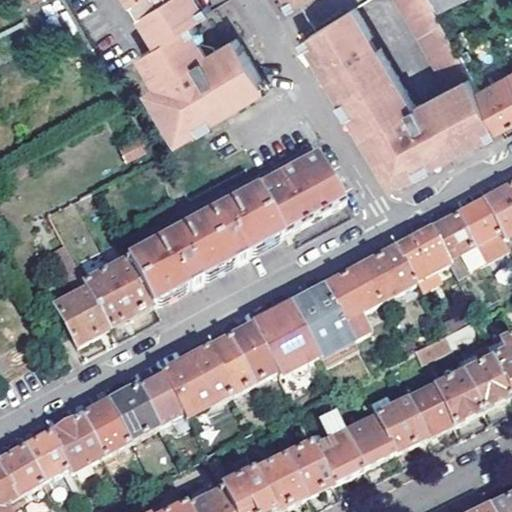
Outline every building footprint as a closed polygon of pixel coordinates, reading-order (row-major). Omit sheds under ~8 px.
[(131,0),(134,3),(129,6),(138,20),(142,17),(160,45),(141,55),(159,86),(149,92),(180,142),(192,134),(193,126),(198,123),(203,131),(216,122),(211,113),(217,110),(225,114),(258,92),(262,81),(236,39),(217,50),(208,56),(205,51),(201,46),(202,43),(192,41),(184,29),(193,23),(203,17),(197,6),(197,0),(131,0)] [(197,0),(197,6),(203,17),(212,11),(206,0),(197,0)] [(392,0),(420,42),(448,94),(418,111),(384,55),(379,57),(372,45),(376,43),(358,13),(312,42),(320,56),(319,64),(327,76),(341,98),(350,101),(364,124),(362,131),(399,191),(413,183),(415,172),(427,165),(420,154),(440,141),(434,132),(454,119),(471,147),(483,140),(482,139),(483,130),(496,123),(480,92),(437,11),(430,0),(392,0)] [(437,0),(443,10),(461,0),(437,0)] [(192,41),(202,43),(203,39),(193,23),(184,29),(192,41)] [(312,42),(305,46),(317,65),(319,64),(320,56),(312,42)] [(208,56),(217,50),(213,46),(202,43),(201,46),(205,51),(208,56)] [(511,78),(510,76),(480,92),(496,123),(499,128),(511,121),(511,78)] [(262,81),(258,92),(260,95),(271,89),(265,79),(262,81)] [(341,98),(338,100),(359,133),(362,131),(364,124),(350,101),(341,98)] [(211,113),(216,122),(226,115),(225,114),(217,110),(211,113)] [(415,172),(413,183),(415,185),(441,169),(448,165),(446,162),(471,147),(454,119),(434,132),(440,141),(420,154),(427,165),(415,172)] [(193,126),(192,134),(194,137),(203,131),(198,123),(193,126)] [(483,140),(483,141),(500,130),(499,128),(496,123),(483,130),(482,139),(483,140)] [(119,147),(124,162),(146,155),(141,140),(119,147)] [(257,196),(281,242),(290,237),(346,207),(319,159),(255,193),(257,196)] [(482,207),(501,239),(505,245),(511,241),(511,191),(490,203),(482,207)] [(132,268),(154,310),(198,286),(243,262),(281,242),(257,196),(130,264),(132,268)] [(464,217),(458,221),(475,253),(501,239),(482,207),(464,217)] [(430,235),(450,270),(458,285),(470,278),(471,281),(486,273),(475,253),(458,221),(437,232),(430,235)] [(423,239),(396,254),(416,289),(450,270),(430,235),(423,239)] [(360,274),(381,310),(417,291),(416,289),(396,254),(368,269),(360,274)] [(86,289),(74,264),(64,269),(80,299),(89,294),(86,289)] [(89,294),(108,334),(154,310),(132,268),(130,264),(86,289),(89,294)] [(332,289),(324,293),(354,345),(369,337),(360,320),(381,310),(360,274),(332,289)] [(291,311),(319,361),(326,373),(343,363),(338,353),(354,345),(324,293),(301,305),(291,311)] [(89,294),(80,299),(56,311),(77,351),(108,334),(89,294)] [(274,320),(252,332),(275,379),(278,384),(319,361),(291,311),(274,320)] [(451,354),(481,339),(475,327),(445,342),(451,354)] [(233,342),(229,344),(253,391),(275,379),(252,332),(233,342)] [(511,341),(488,354),(511,402),(511,341)] [(422,369),(451,354),(445,342),(416,356),(422,369)] [(207,355),(231,403),(253,391),(229,344),(227,345),(207,355)] [(343,363),(359,355),(354,345),(338,353),(343,363)] [(459,369),(464,379),(482,417),(511,402),(488,354),(459,369)] [(161,380),(183,423),(186,428),(231,403),(207,355),(186,367),(161,380)] [(435,394),(454,431),(482,417),(464,379),(435,394)] [(156,383),(137,393),(158,436),(183,423),(161,380),(156,383)] [(111,407),(131,451),(158,436),(137,393),(117,404),(111,407)] [(435,394),(408,407),(427,445),(454,431),(435,394)] [(376,423),(393,415),(387,405),(371,412),(376,423)] [(104,411),(82,423),(103,466),(131,451),(111,407),(104,411)] [(376,423),(395,460),(427,445),(408,407),(393,415),(376,423)] [(364,476),(345,438),(335,418),(326,423),(326,433),(332,445),(314,454),(332,492),(364,476)] [(50,440),(69,477),(73,482),(103,466),(82,423),(56,437),(50,440)] [(376,423),(345,438),(364,476),(395,460),(376,423)] [(30,451),(25,454),(45,490),(48,496),(53,493),(50,487),(69,477),(50,440),(30,451)] [(312,452),(286,465),(306,505),(332,492),(314,454),(312,452)] [(0,467),(0,473),(21,509),(28,505),(26,500),(45,490),(25,454),(3,466),(0,467)] [(255,480),(270,511),(291,511),(306,505),(286,465),(255,480)] [(0,511),(6,511),(6,510),(11,508),(13,511),(16,511),(21,509),(0,473),(0,511)] [(224,496),(227,503),(231,511),(270,511),(255,480),(224,496)] [(511,511),(511,502),(493,511),(511,511)] [(209,511),(231,511),(227,503),(209,511)]
